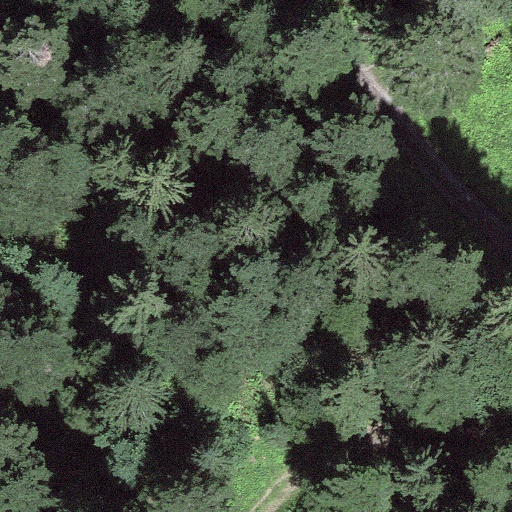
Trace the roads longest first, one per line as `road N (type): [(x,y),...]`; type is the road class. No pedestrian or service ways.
road 1 (track): [(280,0),(511,233)]
road 2 (track): [(511,424),(353,442),(276,482),(253,511)]
